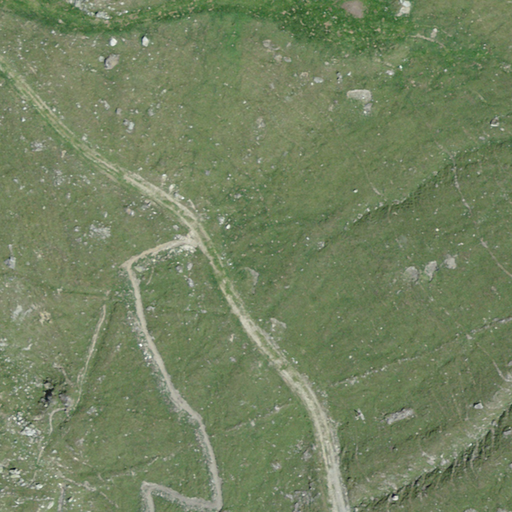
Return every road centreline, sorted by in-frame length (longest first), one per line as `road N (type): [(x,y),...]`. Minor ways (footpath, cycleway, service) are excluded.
road 1 (track): [(200,237),(227,297),(314,406),(339,511)]
road 2 (track): [(0,69),(75,139),(194,223),(200,237)]
road 3 (track): [(273,0),(205,3),(128,27),(40,0)]
